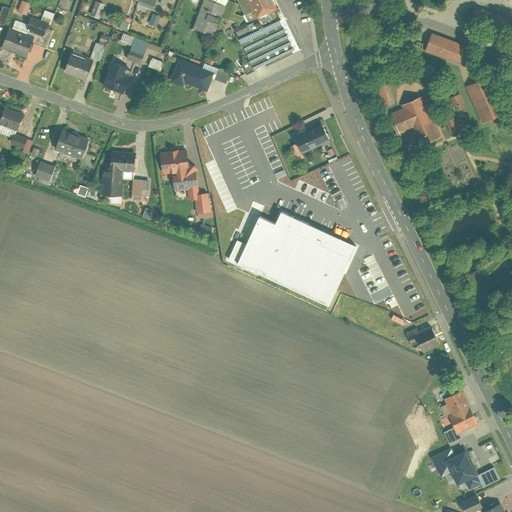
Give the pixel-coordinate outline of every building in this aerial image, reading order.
[(21,0),(19,12),(29,14),(31,2),(21,0)] [(138,6),(153,12),(157,0),(140,0),(139,3),(138,6)] [(236,33),(250,63),(242,67),(247,77),(300,51),(274,0),(243,0),(239,2),(250,26),(236,33)] [(193,31),(215,39),(226,9),(204,1),(193,31)] [(96,3),(91,17),(100,21),(105,7),(96,3)] [(475,9),(471,20),(506,32),(510,21),(475,9)] [(149,26),(157,29),(161,18),(153,15),(149,26)] [(32,38),(10,30),(2,50),(25,59),(32,38)] [(133,47),(135,39),(124,35),(121,43),(133,47)] [(467,48),(432,36),(425,54),(460,66),(467,48)] [(128,61),(141,66),(149,45),(135,39),(133,47),(128,61)] [(91,60),(101,63),(106,48),(96,45),(91,60)] [(94,64),(72,56),(65,75),(87,83),(94,64)] [(152,59),(149,68),(161,73),(164,63),(152,59)] [(215,74),(180,61),(172,80),(185,85),(208,93),(215,74)] [(113,65),(104,88),(124,96),(130,80),(125,79),(128,71),(113,65)] [(482,124),(507,114),(492,77),(467,88),(482,124)] [(185,85),(172,80),(171,84),(183,89),(185,85)] [(373,88),(381,109),(395,104),(387,83),(373,88)] [(455,110),(465,106),(460,96),(451,100),(455,110)] [(423,97),(402,106),(404,110),(392,115),(401,136),(413,131),(414,135),(418,133),(423,146),(441,139),(423,97)] [(23,115),(5,108),(0,122),(18,129),(23,115)] [(464,115),(446,123),(452,136),(470,128),(464,115)] [(321,127),(295,140),(301,152),(327,140),(321,127)] [(90,142),(64,132),(57,153),(82,162),(90,142)] [(12,143),(24,148),(28,138),(15,133),(12,143)] [(33,140),(28,138),(24,148),(23,151),(28,153),(33,140)] [(196,173),(190,174),(186,149),(161,152),(164,174),(177,172),(178,176),(174,176),(176,191),(189,190),(190,200),(195,200),(197,212),(212,210),(209,192),(199,194),(196,173)] [(405,168),(411,165),(405,152),(400,154),(405,168)] [(102,194),(123,196),(124,171),(135,172),(136,155),(114,154),(113,166),(104,165),(102,194)] [(56,169),(41,164),(36,179),(50,184),(56,169)] [(134,181),(132,197),(142,198),(142,192),(149,192),(150,183),(134,181)] [(416,196),(424,194),(421,185),(413,188),(416,196)] [(147,209),(143,219),(150,221),(154,212),(147,209)] [(356,244),(281,210),(277,223),(260,215),(236,261),(330,305),(356,244)] [(212,229),(202,226),(199,236),(209,239),(212,229)] [(409,338),(418,334),(413,324),(404,328),(409,338)] [(440,347),(433,333),(411,344),(414,351),(421,347),(424,355),(440,347)] [(462,389),(444,397),(452,412),(449,413),(458,432),(478,423),(462,389)] [(445,431),(450,443),(461,438),(455,426),(445,431)] [(456,447),(435,457),(443,475),(457,469),(463,484),(471,480),(474,487),(485,482),(482,474),(472,451),(460,457),(456,447)] [(487,486),(503,478),(498,467),(482,474),(485,482),(487,486)] [(482,495),(465,503),(469,511),(474,511),(487,506),(482,495)] [(508,511),(504,502),(486,510),(487,511),(508,511)]
